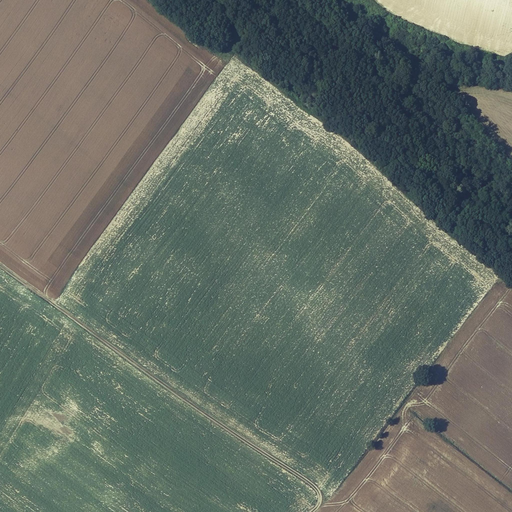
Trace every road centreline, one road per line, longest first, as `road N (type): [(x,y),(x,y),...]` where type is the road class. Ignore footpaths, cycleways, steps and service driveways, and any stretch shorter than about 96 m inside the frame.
road 1 (track): [(310,511),(320,494),(306,479),(0,263)]
road 2 (track): [(39,293),(228,46),(233,34),(215,0)]
